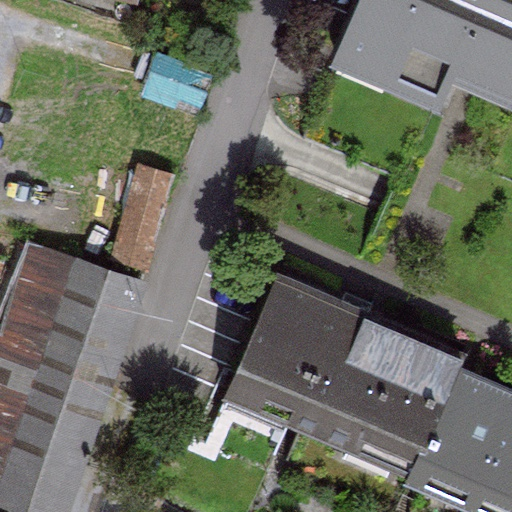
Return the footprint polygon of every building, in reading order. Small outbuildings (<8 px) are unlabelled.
[(511,93),(511,0),(360,0),(337,53),(438,96),(451,67),(503,90),(511,93)] [(118,260),(145,268),(172,174),(146,166),(118,260)] [(0,493),(56,511),(61,511),(139,286),(31,250),(0,339),(0,493)] [(289,422),(292,414),(340,304),(277,277),(226,395),(228,396),(232,388),(289,413),(286,420),(289,422)] [(343,306),(340,304),(292,414),(350,440),(343,456),(386,475),(390,465),(410,474),(413,467),(455,370),(461,357),(343,306)] [(511,395),(455,370),(413,467),(410,474),(469,499),(463,511),(466,511),(471,500),(511,407),(511,395)] [(511,511),(511,407),(471,500),(499,511),(511,511)]
